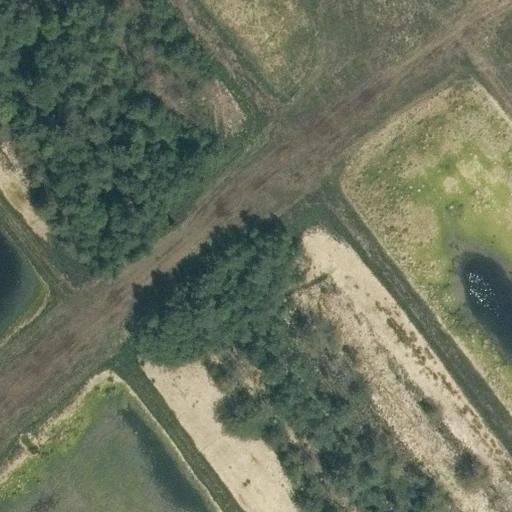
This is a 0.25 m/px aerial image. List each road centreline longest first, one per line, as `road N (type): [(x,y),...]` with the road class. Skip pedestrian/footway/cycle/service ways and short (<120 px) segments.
road 1 (track): [(0,398),(115,282),(329,113),(494,0)]
road 2 (track): [(292,142),(511,431)]
road 3 (track): [(98,300),(241,511)]
